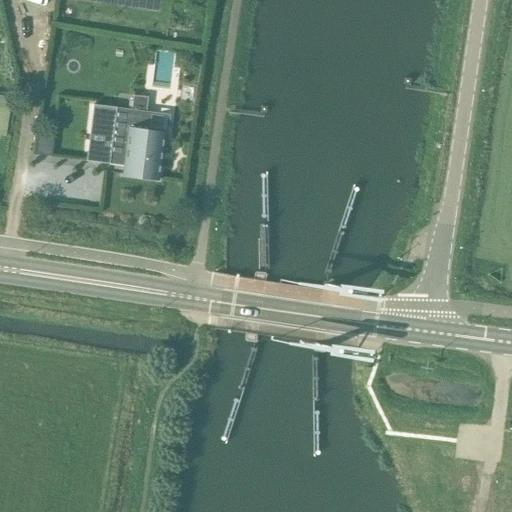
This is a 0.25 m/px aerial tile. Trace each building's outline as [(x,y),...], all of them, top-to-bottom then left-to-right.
[(10,97),(0,95),(0,135),(4,136),(10,97)] [(110,164),(110,158),(125,160),(123,175),(159,180),(162,150),(166,150),(168,133),(147,130),(149,116),(146,116),(148,97),(133,95),(131,114),(116,112),(117,108),(93,105),(93,109),(96,109),(90,158),(86,157),(86,161),(110,164)] [(36,154),(52,157),(55,132),(39,130),(36,154)] [(255,272),(245,339),(245,340),(246,341),(246,342),(255,343),(256,343),(257,342),(258,341),(268,275),(268,274),(267,273),(266,272),(257,271),(256,271),(255,272)] [(323,283),(313,350),(313,351),(314,352),(315,352),(323,353),(324,353),(325,353),(326,352),(336,285),(336,284),(335,283),(334,283),(334,282),(334,281),(333,280),(332,280),(331,279),(330,280),(329,280),(329,281),(328,282),(325,281),(324,282),(323,282),(323,283)]
